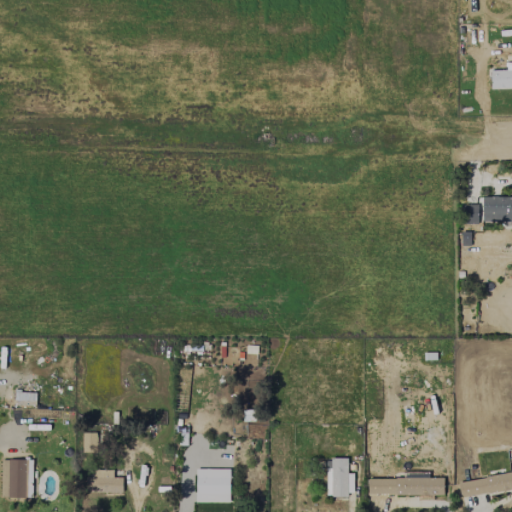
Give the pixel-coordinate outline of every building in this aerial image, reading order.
[(511,62),(505,63),(505,70),(489,70),(490,88),(511,87),(511,62)] [(481,221),(511,222),(511,196),(482,196),(481,221)] [(478,226),(478,204),(464,203),(463,225),(478,226)] [(469,246),(469,232),(461,231),(460,245),(469,246)] [(35,405),(35,392),(14,391),(13,404),(35,405)] [(82,452),(96,452),(96,432),(82,432),(82,452)] [(346,458),(330,458),(330,468),(325,468),(326,495),(353,495),(352,473),(347,473),(346,458)] [(32,460),(1,459),(0,497),(31,498),(32,460)] [(229,469),(195,469),(194,502),(229,502),(229,469)] [(112,470),(89,470),(89,493),(122,493),(122,477),(112,477),(112,470)] [(460,497),(511,489),(511,472),(458,480),(460,497)] [(442,477),(367,479),(367,495),(443,494),(442,477)]
